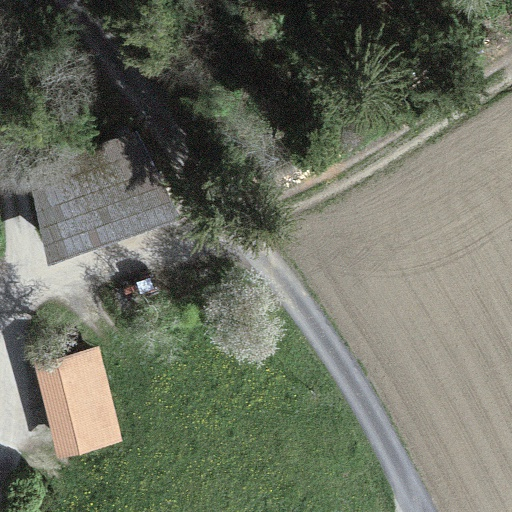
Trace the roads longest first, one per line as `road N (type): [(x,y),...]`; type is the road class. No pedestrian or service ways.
road 1 (track): [(419,511),(352,377),(301,303),(234,229),(59,0)]
road 2 (track): [(234,229),(373,154),(511,65)]
